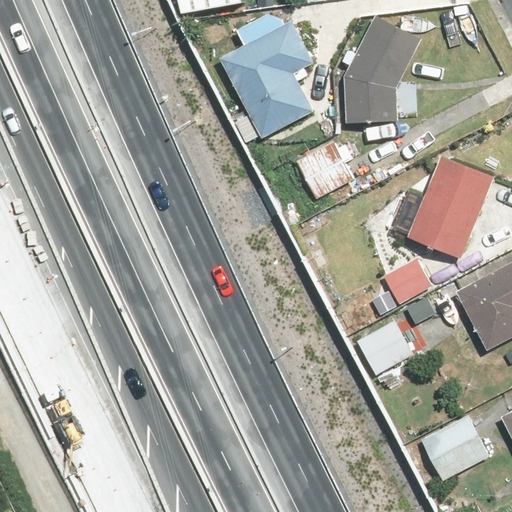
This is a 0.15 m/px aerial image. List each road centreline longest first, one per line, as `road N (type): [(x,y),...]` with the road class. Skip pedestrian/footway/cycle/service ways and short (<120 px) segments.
road 1 (motorway): [(35,0),(279,511)]
road 2 (motorway): [(186,511),(0,123)]
